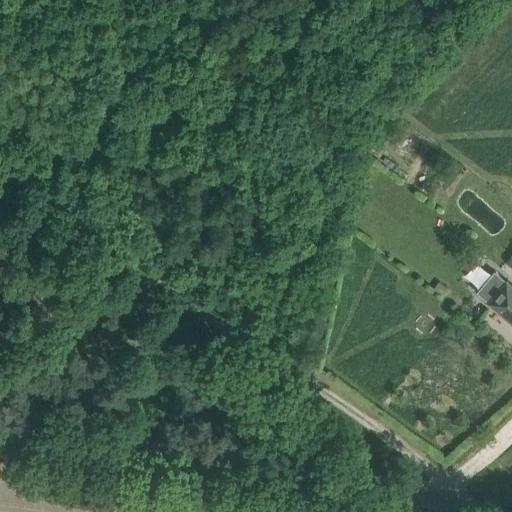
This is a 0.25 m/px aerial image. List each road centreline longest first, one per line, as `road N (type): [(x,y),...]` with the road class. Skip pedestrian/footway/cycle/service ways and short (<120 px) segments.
road 1 (track): [(511,430),(440,496),(428,470),(0,159)]
road 2 (unclassified): [(472,511),(440,496),(0,433)]
